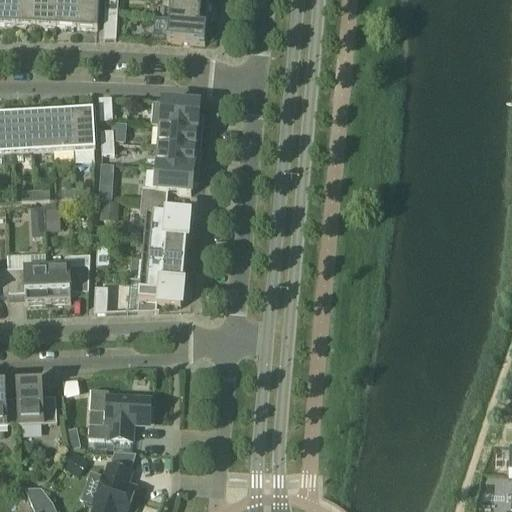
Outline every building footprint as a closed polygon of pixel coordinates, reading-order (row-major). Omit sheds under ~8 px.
[(0,0),(0,27),(15,28),(16,0),(0,0)] [(16,0),(15,28),(36,30),(37,0),(16,0)] [(37,0),(36,30),(56,31),(57,0),(37,0)] [(57,0),(56,31),(76,32),(78,0),(57,0)] [(78,0),(76,32),(97,33),(99,0),(78,0)] [(185,0),(171,0),(169,21),(207,25),(209,2),(185,0)] [(105,3),(105,15),(118,16),(118,4),(105,3)] [(116,44),(118,16),(105,15),(103,44),(116,44)] [(205,48),(207,25),(169,21),(167,45),(205,48)] [(99,104),(100,126),(113,125),(111,103),(99,104)] [(152,129),(162,130),(203,134),(204,121),(198,121),(199,111),(154,107),(152,129)] [(93,114),(72,115),(74,156),(95,154),(93,114)] [(74,156),(72,115),(52,117),(54,157),(74,156)] [(52,117),(31,118),(33,158),(54,157),(52,117)] [(33,158),(31,118),(11,119),(13,159),(33,158)] [(0,159),(13,159),(11,119),(0,119),(0,159)] [(201,155),(203,134),(162,130),(160,152),(201,155)] [(114,147),(113,136),(100,137),(101,148),(114,147)] [(114,147),(101,148),(102,159),(114,159),(114,147)] [(201,155),(160,152),(158,173),(199,177),(201,155)] [(198,189),(199,177),(158,173),(156,194),(143,193),(141,206),(167,209),(168,196),(191,198),(192,189),(198,189)] [(112,204),(113,187),(100,186),(99,203),(112,204)] [(76,194),(76,203),(91,202),(90,193),(76,194)] [(76,194),(61,195),(62,204),(76,203),(76,194)] [(35,196),(36,205),(50,204),(50,195),(35,196)] [(35,196),(21,196),(21,206),(36,205),(35,196)] [(101,205),(100,224),(117,225),(119,207),(101,205)] [(167,209),(141,206),(140,220),(146,221),(144,242),(187,246),(189,223),(166,221),(167,209)] [(31,216),(35,220),(44,219),(43,211),(31,212),(31,216)] [(60,229),(59,212),(45,213),(46,230),(60,229)] [(185,267),(187,246),(144,242),(142,263),(185,267)] [(97,248),(97,260),(109,260),(110,249),(97,248)] [(109,272),(109,260),(97,260),(96,271),(109,272)] [(47,273),(48,308),(71,307),(71,298),(89,297),(90,261),(66,262),(58,272),(47,273)] [(140,285),(183,289),(185,267),(142,263),(132,263),(130,284),(140,285)] [(48,308),(47,273),(7,274),(9,300),(25,299),(26,309),(48,308)] [(0,300),(9,300),(7,274),(0,274),(0,300)] [(181,311),(183,289),(140,285),(137,317),(156,316),(157,309),(181,311)] [(108,293),(95,293),(94,318),(107,318),(108,293)] [(61,387),(65,401),(78,397),(75,383),(61,387)] [(17,392),(18,404),(19,429),(57,428),(56,402),(42,403),(42,391),(17,392)] [(0,430),(19,429),(18,404),(5,404),(5,392),(0,392),(0,430)] [(89,443),(133,446),(134,430),(150,431),(151,403),(109,400),(109,396),(91,395),(89,443)] [(81,451),(79,442),(68,444),(70,454),(81,451)] [(72,455),(62,471),(74,477),(83,462),(72,455)] [(95,510),(94,511),(129,511),(137,491),(128,488),(132,476),(130,475),(136,458),(115,457),(111,469),(109,468),(105,480),(103,480),(93,509),(95,510)] [(42,493),(25,493),(33,511),(42,511),(53,508),(42,493)]
